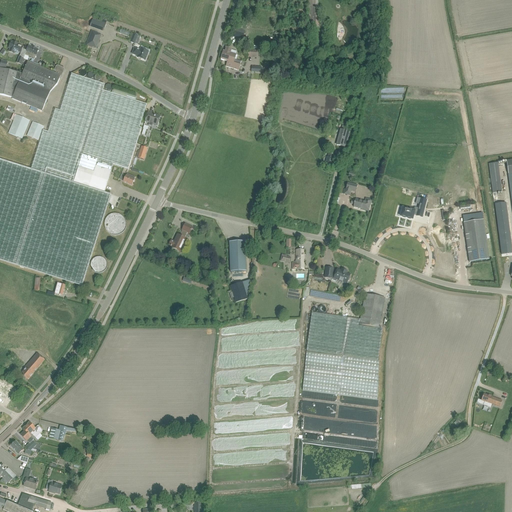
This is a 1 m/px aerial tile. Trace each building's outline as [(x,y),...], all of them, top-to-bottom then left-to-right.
[(93,19),(90,26),(103,31),(105,28),(106,24),(101,22),(93,19)] [(236,28),(235,31),(233,37),(242,40),(244,34),(245,31),(236,28)] [(92,31),(86,45),(93,48),(93,47),(96,48),(100,38),(97,36),(98,33),(92,31)] [(11,42),(9,48),(10,49),(9,52),(12,53),(14,54),(15,54),(16,54),(17,54),(18,54),(19,53),(20,52),(21,53),(19,57),(17,63),(21,65),(25,55),(27,50),(23,49),(23,47),(18,45),(16,44),(16,43),(13,42),(11,42)] [(27,50),(25,55),(35,59),(39,50),(29,46),(27,50)] [(145,60),(147,56),(149,52),(141,49),(140,50),(135,48),(132,54),(138,56),(137,57),(145,60)] [(222,55),(235,59),(236,55),(231,53),(232,49),(226,48),(226,49),(225,49),(224,51),(223,51),(222,55)] [(248,50),(248,57),(257,58),(258,50),(248,50)] [(226,67),(239,71),(241,66),(240,65),(241,61),(235,59),(222,55),(221,60),(228,62),(226,67)] [(42,111),(50,92),(57,85),(60,78),(62,74),(64,70),(64,68),(58,66),(57,66),(55,71),(56,72),(56,73),(38,66),(38,65),(28,61),(26,65),(23,74),(19,73),(0,68),(0,94),(13,98),(12,99),(42,111)] [(0,159),(0,260),(77,284),(82,286),(109,199),(111,194),(106,193),(104,192),(113,165),(123,168),(128,170),(141,130),(141,128),(140,128),(147,104),(128,98),(113,94),(103,91),(105,84),(72,74),(70,79),(62,105),(60,111),(55,109),(48,132),(44,131),(41,142),(40,145),(32,170),(0,159)] [(148,112),(145,121),(150,123),(149,124),(153,125),(154,123),(158,124),(160,116),(155,114),(155,115),(153,114),(153,113),(148,112)] [(30,121),(16,115),(14,114),(11,120),(14,121),(8,133),(22,139),(30,121)] [(45,127),(33,122),(27,136),(39,141),(45,127)] [(346,148),(347,143),(348,139),(346,139),(348,131),(341,129),(337,145),(346,148)] [(142,146),(138,158),(144,160),(148,148),(142,146)] [(326,165),(332,167),(335,154),(329,153),(326,165)] [(493,193),(502,192),(498,163),(489,164),(493,193)] [(127,173),(126,176),(122,175),(120,179),(124,181),(123,182),(132,186),(135,180),(134,179),(135,177),(127,173)] [(357,185),(348,183),(346,189),(355,192),(357,185)] [(371,203),(356,199),(355,202),(353,202),(353,201),(351,201),(351,204),(354,205),(354,207),(361,209),(361,210),(368,211),(368,212),(369,212),(371,204),(371,203)] [(403,208),(401,216),(412,219),(414,215),(416,215),(416,216),(422,217),(426,200),(420,199),(419,205),(418,208),(415,207),(414,211),(403,208)] [(506,203),(495,204),(502,254),(511,253),(511,249),(507,213),(506,203)] [(469,262),(489,260),(483,220),(464,223),(469,262)] [(190,234),(191,232),(193,227),(185,224),(182,230),(183,230),(180,236),(178,234),(174,242),(171,240),(169,246),(171,246),(171,247),(171,248),(176,250),(180,252),(186,239),(185,238),(187,233),(190,234)] [(229,242),(230,272),(246,272),(245,242),(229,242)] [(304,270),(304,255),(304,251),(297,250),(297,255),(297,261),(296,261),(296,263),(292,263),(292,270),(297,270),(304,270)] [(280,261),(285,263),(285,262),(290,263),(291,258),(286,256),(287,256),(282,254),(280,261)] [(349,281),(350,278),(349,277),(350,275),(346,273),(347,271),(342,269),(341,271),(337,269),(335,276),(332,275),(333,269),(326,268),(325,278),(332,279),(331,280),(336,282),(337,280),(347,284),(348,281),(349,281)] [(248,300),(246,296),(249,295),(251,284),(244,286),(243,282),(231,286),(236,303),(248,300)] [(65,286),(61,284),(58,284),(55,293),(63,296),(65,286)] [(379,328),(384,303),(385,298),(365,294),(360,324),(379,328)] [(360,319),(312,313),(303,390),(377,399),(379,361),(378,361),(382,329),(359,326),(360,319)] [(26,368),(21,374),(28,380),(45,360),(37,353),(25,368),(26,368)] [(487,396),(484,394),(481,401),(484,402),(483,405),(490,408),(492,404),(500,407),(502,401),(492,397),(492,396),(488,395),(487,396)] [(33,440),(30,436),(29,435),(31,433),(35,437),(42,430),(38,426),(35,428),(30,423),(23,429),(25,431),(21,435),(23,437),(29,444),(26,447),(28,449),(30,450),(37,445),(33,441),(33,440)] [(66,431),(77,433),(78,429),(67,427),(60,425),(59,430),(52,428),(49,438),(64,441),(66,431)] [(24,450),(23,449),(16,441),(11,446),(19,456),(22,453),(21,452),(24,450)] [(24,465),(26,457),(17,455),(15,462),(24,464),(23,468),(25,468),(25,465),(24,465)] [(0,465),(0,476),(1,475),(9,483),(12,480),(17,476),(8,467),(7,469),(6,468),(4,469),(2,468),(4,466),(2,464),(0,465)] [(26,468),(24,476),(25,476),(27,477),(24,486),(36,490),(38,481),(37,481),(37,480),(33,479),(32,479),(29,478),(30,475),(28,474),(30,470),(26,468)] [(60,494),(61,489),(62,486),(52,483),(53,481),(49,480),(46,489),(49,490),(49,492),(53,493),(53,492),(60,494)] [(7,501),(0,498),(0,508),(3,510),(7,511),(33,511),(35,504),(50,509),(52,503),(23,494),(19,506),(7,501)]
